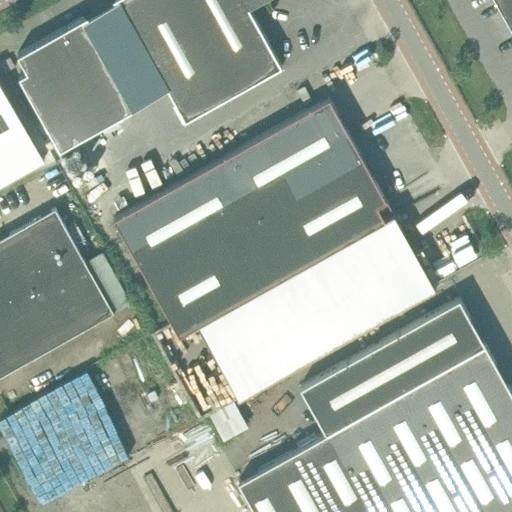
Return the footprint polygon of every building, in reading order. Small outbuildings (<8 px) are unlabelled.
[(282,64),(249,6),(260,0),(120,0),(128,13),(127,14),(186,118),(282,64)] [(511,0),(496,0),(511,28),(511,0)] [(82,16),(18,51),(28,69),(20,73),(61,146),(133,105),(82,16)] [(15,65),(14,63),(10,56),(1,61),(6,70),(15,65)] [(0,80),(0,183),(44,159),(0,80)] [(330,95),(114,215),(180,332),(187,328),(386,217),(377,203),(387,197),(330,95)] [(0,373),(114,310),(56,205),(0,236),(0,373)] [(386,217),(187,328),(227,402),(432,290),(389,213),(386,217)] [(326,429),(239,478),(257,511),(511,511),(511,388),(485,341),(460,295),(300,384),(326,429)]
